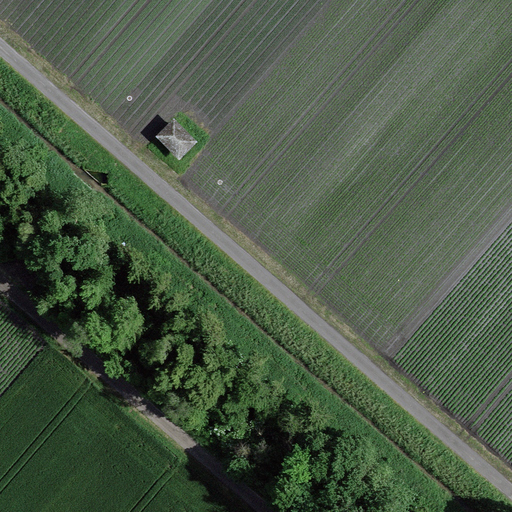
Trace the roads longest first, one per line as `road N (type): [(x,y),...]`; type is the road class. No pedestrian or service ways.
road 1 (track): [(0,43),(511,486)]
road 2 (track): [(0,278),(268,511)]
